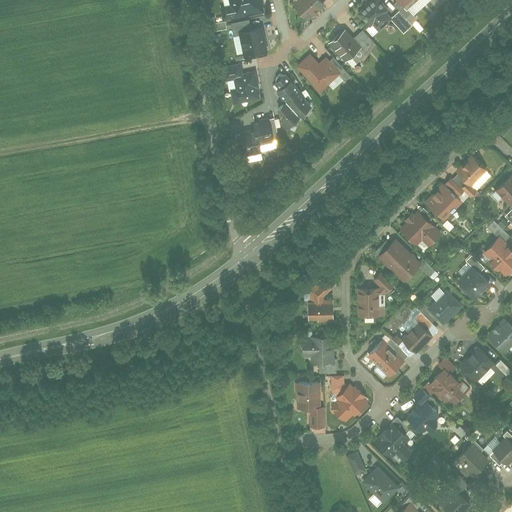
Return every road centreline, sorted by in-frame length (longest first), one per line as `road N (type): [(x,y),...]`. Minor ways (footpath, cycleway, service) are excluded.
road 1 (residential): [(511,155),(485,135),(465,139),(344,267),(350,359),(389,399)]
road 2 (secondary): [(511,12),(241,261)]
road 3 (residential): [(192,0),(241,261)]
road 4 (secondary): [(241,261),(144,323),(0,361)]
road 5 (residential): [(279,457),(249,297)]
road 6 (residential): [(279,457),(291,444),(338,439),(389,399)]
road 7 (residential): [(347,0),(299,43),(285,41),(275,0)]
